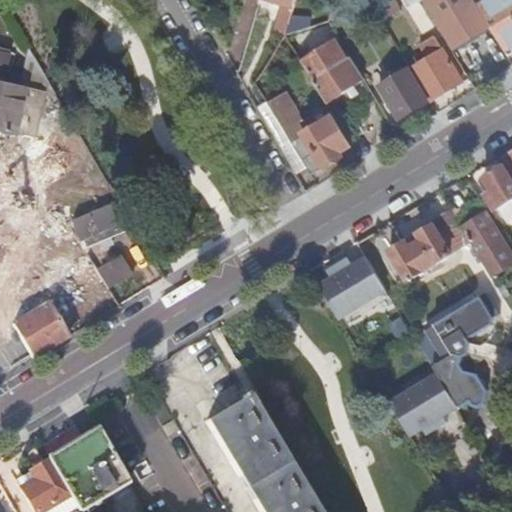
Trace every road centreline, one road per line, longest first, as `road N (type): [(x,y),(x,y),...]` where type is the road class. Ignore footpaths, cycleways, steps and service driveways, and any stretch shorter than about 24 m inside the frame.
road 1 (tertiary): [(0,431),(312,241)]
road 2 (residential): [(312,241),(168,0)]
road 3 (tertiary): [(312,241),(511,120)]
